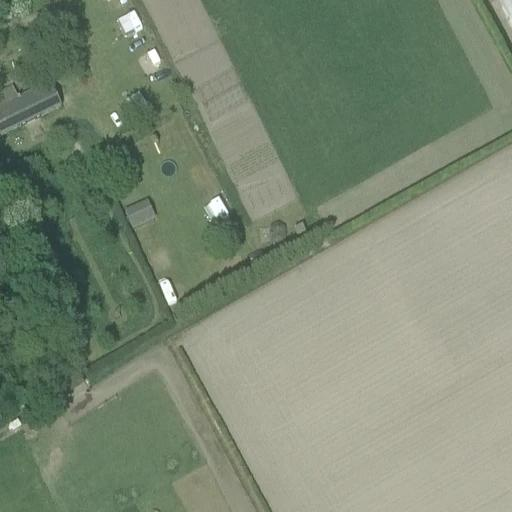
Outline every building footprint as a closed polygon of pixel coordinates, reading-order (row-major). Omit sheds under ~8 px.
[(511,0),(495,0),(509,23),(511,21),(511,0)] [(50,86),(18,102),(12,89),(0,94),(0,139),(61,109),(50,86)] [(204,228),(232,218),(225,200),(197,210),(204,228)] [(132,232),(147,226),(139,208),(124,215),(132,232)] [(285,244),(284,229),(277,225),(270,229),(270,245),(277,250),(285,244)] [(302,228),(294,232),(298,240),(306,236),(302,228)]
